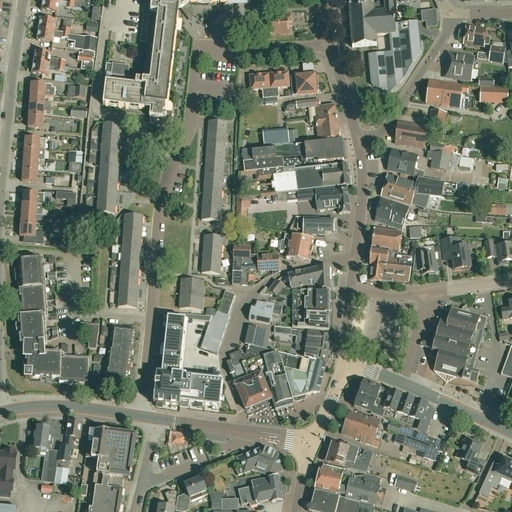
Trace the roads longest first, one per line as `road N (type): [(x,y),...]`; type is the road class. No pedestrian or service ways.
road 1 (residential): [(150,322),(160,205),(190,125),(199,51),(330,45)]
road 2 (residential): [(240,432),(240,406),(222,361),(247,297),(297,268),(355,259)]
road 3 (residential): [(0,222),(25,0)]
road 4 (residential): [(150,322),(80,314),(70,259),(0,250)]
road 5 (residential): [(356,138),(387,126),(453,11)]
road 6 (secondary): [(0,411),(53,406),(139,416)]
road 7 (residential): [(477,419),(495,369),(488,283)]
road 8 (secondary): [(355,259),(356,138)]
